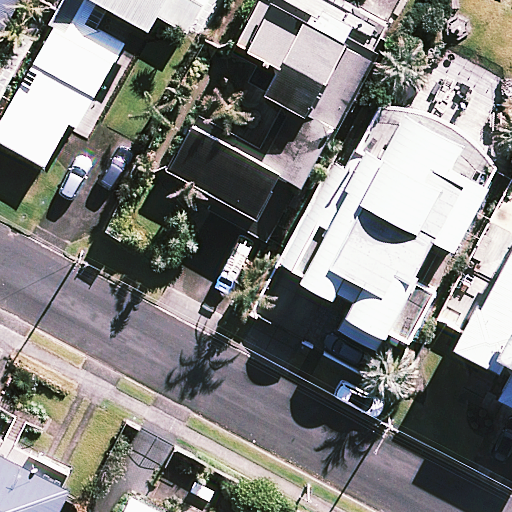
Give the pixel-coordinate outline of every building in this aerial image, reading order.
[(0,0),(0,31),(16,0),(0,0)] [(204,0),(40,0),(56,8),(50,20),(57,24),(0,125),(0,136),(47,163),(71,119),(80,123),(113,63),(140,16),(151,22),(156,13),(188,30),(204,0)] [(359,11),(339,0),(261,0),(241,34),(284,59),(268,86),(293,101),(264,151),(201,113),(170,164),(257,215),(248,229),(268,241),(287,208),(267,197),(284,169),(302,180),(391,31),(359,11)] [(280,259),(303,270),(354,298),(340,324),(380,345),(391,324),(411,335),(437,286),(432,283),(413,273),(436,230),(456,241),(489,178),(467,166),(479,144),(386,94),(339,183),(321,217),(329,221),(321,236),(299,225),(280,259)] [(461,331),(457,338),(511,366),(500,388),(511,393),(511,226),(492,216),(438,319),(461,331)] [(55,511),(72,478),(0,441),(0,511),(55,511)] [(170,511),(134,494),(124,511),(170,511)]
